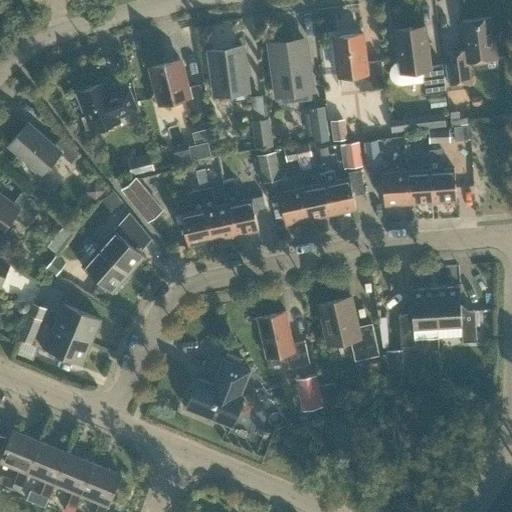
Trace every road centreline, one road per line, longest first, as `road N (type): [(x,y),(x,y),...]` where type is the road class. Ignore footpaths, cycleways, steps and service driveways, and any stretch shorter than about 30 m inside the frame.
road 1 (residential): [(110,422),(161,309),(195,285),(350,250),(511,237)]
road 2 (residential): [(0,73),(69,30),(206,0)]
road 3 (unclassified): [(324,511),(183,453)]
